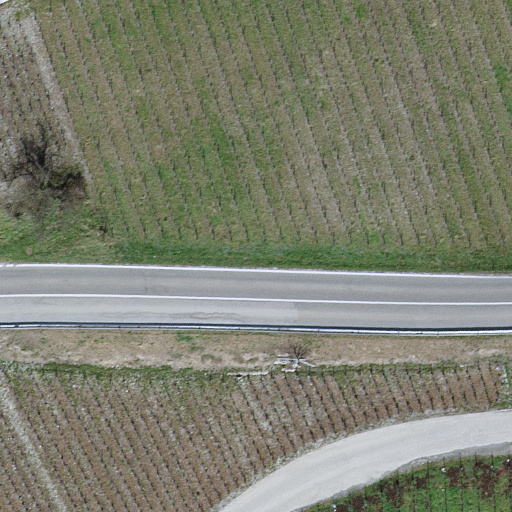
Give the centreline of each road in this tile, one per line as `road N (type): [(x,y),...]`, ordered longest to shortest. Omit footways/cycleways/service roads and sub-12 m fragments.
road 1 (secondary): [(511,301),(0,296)]
road 2 (unclassified): [(262,511),(361,463),(511,437)]
